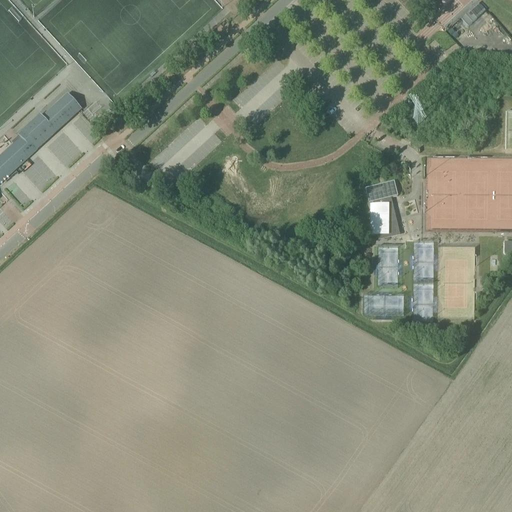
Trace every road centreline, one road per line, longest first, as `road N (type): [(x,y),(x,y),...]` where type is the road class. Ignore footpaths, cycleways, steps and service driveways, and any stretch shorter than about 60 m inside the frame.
road 1 (unclassified): [(0,251),(287,0)]
road 2 (track): [(511,302),(363,511)]
